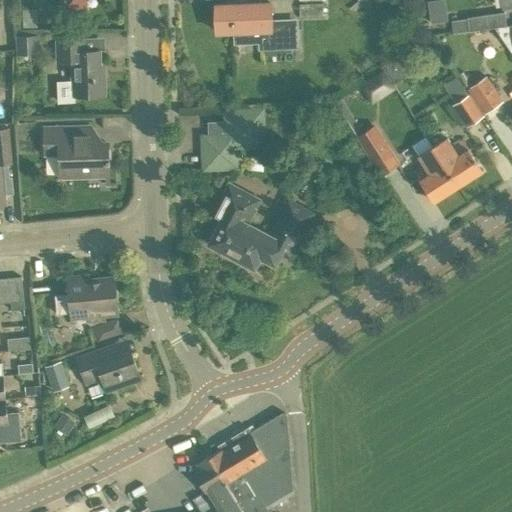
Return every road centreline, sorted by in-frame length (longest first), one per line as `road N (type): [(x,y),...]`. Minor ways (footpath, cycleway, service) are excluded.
road 1 (tertiary): [(213,388),(283,368),(312,339),(511,210)]
road 2 (tertiary): [(1,511),(183,423),(213,388)]
road 3 (residential): [(152,235),(145,0)]
road 4 (residential): [(213,388),(175,331),(152,235)]
road 5 (residential): [(0,247),(152,235)]
